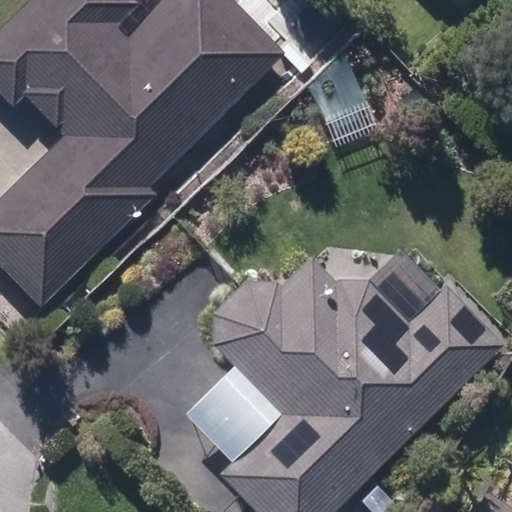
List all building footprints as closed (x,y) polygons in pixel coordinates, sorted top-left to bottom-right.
[(0,201),(0,268),(41,310),(155,196),(148,189),(283,55),(228,0),(160,0),(128,32),(120,23),(138,5),(132,0),(29,0),(0,29),(0,97),(10,108),(22,98),(63,139),(0,201)] [(457,0),(452,5),(466,20),(485,4),(481,0),(457,0)] [(296,24),(316,47),(334,31),(314,8),(296,24)] [(219,476),(254,511),(332,511),(500,347),(441,289),(406,324),(368,283),(333,284),(309,258),(277,290),(272,284),(245,285),(210,320),(210,342),(281,415),(219,476)] [(362,502),(371,511),(384,511),(394,502),(378,486),(362,502)] [(511,511),(511,510),(488,492),(473,511),(511,511)]
